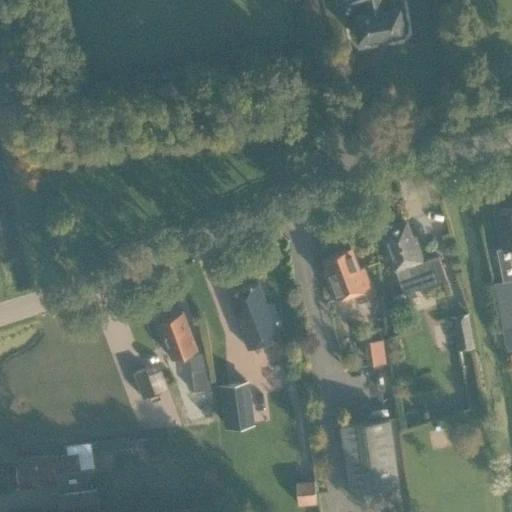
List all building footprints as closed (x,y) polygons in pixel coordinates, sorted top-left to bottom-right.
[(336,0),(337,4),(350,2),(357,39),(403,31),(399,5),(387,7),(385,0),(336,0)] [(511,206),(493,210),(500,246),(511,243),(511,247),(511,206)] [(398,224),(397,221),(380,227),(394,267),(403,292),(445,277),(437,254),(427,258),(422,259),(414,235),(411,236),(406,221),(398,224)] [(358,267),(350,245),(321,256),(325,267),(322,268),(334,298),(369,284),(362,266),(358,267)] [(511,276),(502,279),(494,281),(507,349),(511,347),(511,276)] [(265,302),(257,280),(228,291),(231,299),(229,300),(247,347),(283,333),(271,300),(265,302)] [(196,347),(181,309),(156,318),(171,356),(196,347)] [(456,347),(474,344),(468,312),(451,315),(456,347)] [(368,337),(372,361),(390,358),(386,334),(368,337)] [(210,390),(205,352),(194,354),(197,368),(192,369),(195,392),(210,390)] [(154,392),(145,366),(133,371),(142,396),(154,392)] [(248,379),(219,383),(225,426),(254,423),(248,379)] [(399,482),(389,416),(340,423),(349,489),(399,482)] [(159,435),(146,437),(149,453),(161,451),(159,435)] [(135,446),(134,436),(111,439),(112,448),(135,446)] [(51,455),(51,453),(15,458),(19,485),(55,480),(54,469),(80,465),(78,451),(67,453),(51,455)] [(315,502),(313,478),(295,479),(297,503),(315,502)] [(71,511),(100,508),(97,488),(56,493),(58,511),(71,511)]
